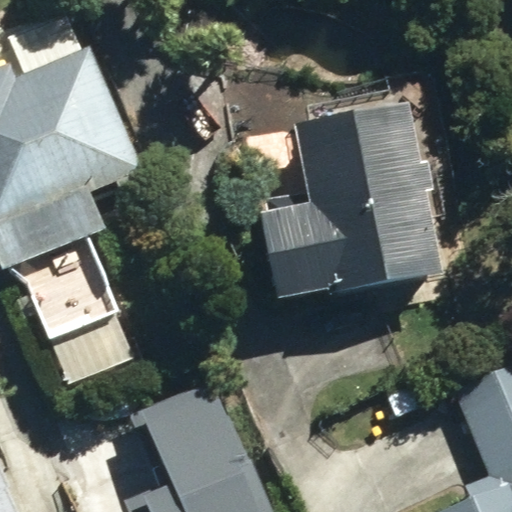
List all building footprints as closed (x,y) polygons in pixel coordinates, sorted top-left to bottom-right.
[(0,277),(89,240),(73,201),(128,177),(77,52),(0,82),(0,277)] [(241,218),(260,307),(325,292),(327,299),(430,277),(412,197),(422,196),(415,169),(409,170),(396,108),(284,132),(300,205),(241,218)] [(21,302),(59,390),(125,362),(86,273),(21,302)] [(511,321),(500,326),(509,355),(511,354),(511,321)] [(460,511),(511,511),(511,368),(449,394),(484,482),(459,492),(466,510),(460,511)] [(261,511),(209,386),(124,420),(153,490),(112,507),(114,511),(261,511)]
